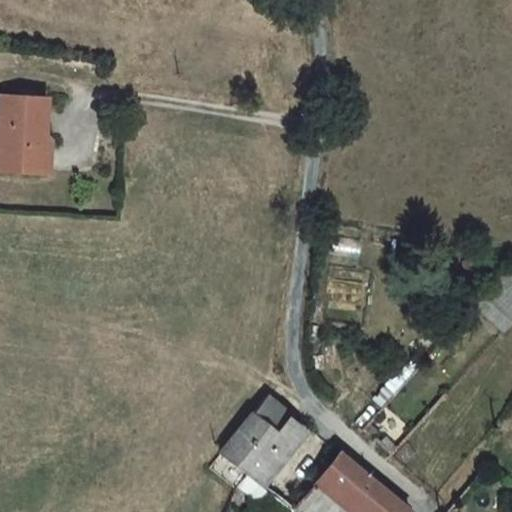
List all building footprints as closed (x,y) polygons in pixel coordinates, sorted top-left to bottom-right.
[(0,98),(0,168),(40,170),(41,135),(48,135),(50,98),(0,97),(0,98)] [(48,135),(41,135),(40,170),(59,170),(60,135),(48,135)] [(511,265),(511,264),(491,286),(511,304),(511,265)] [(511,304),(491,286),(472,306),(503,334),(511,322),(511,304)] [(278,430),(292,413),(268,394),(253,412),(278,430)] [(223,449),(247,468),(245,473),(261,486),(309,427),(292,413),(278,430),(253,412),(223,449)] [(357,511),(405,511),(395,503),(339,452),(312,485),(331,500),(335,494),(357,511)] [(295,511),(321,511),(331,500),(312,485),(292,510),(295,511)]
